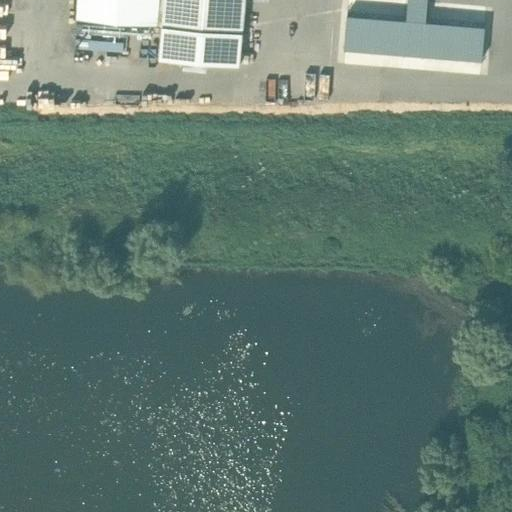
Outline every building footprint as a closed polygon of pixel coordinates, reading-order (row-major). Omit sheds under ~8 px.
[(78,0),(77,16),(243,30),(245,0),(78,0)] [(362,0),(362,13),(401,14),(401,0),(362,0)] [(0,48),(6,49),(8,17),(0,16),(0,48)] [(158,25),(158,49),(169,49),(169,25),(158,25)] [(388,59),(390,29),(376,28),(374,58),(388,59)] [(123,50),(124,40),(75,36),(74,46),(123,50)] [(48,69),(22,69),(22,92),(48,91),(48,69)] [(257,75),(256,97),(282,98),(283,76),(257,75)] [(314,80),(294,81),(295,97),(314,96),(314,80)]
